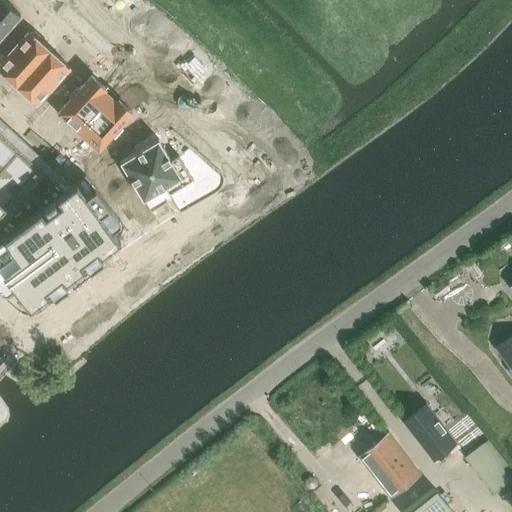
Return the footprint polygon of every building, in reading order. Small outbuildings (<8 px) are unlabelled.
[(0,0),(0,36),(20,14),(4,0),(0,0)] [(8,53),(0,61),(0,69),(17,84),(46,52),(48,50),(49,48),(48,47),(43,43),(41,41),(41,36),(35,31),(30,31),(28,30),(17,42),(15,40),(6,51),(8,53)] [(46,52),(17,84),(37,102),(48,89),(51,91),(60,81),(58,79),(69,66),(55,53),(50,49),(49,48),(48,50),(46,52)] [(71,98),(58,112),(78,131),(111,95),(105,89),(106,88),(91,75),(79,89),(77,87),(69,96),(71,98)] [(111,95),(78,131),(98,149),(112,134),(115,137),(123,128),(120,125),(132,112),(118,99),(117,100),(111,95)] [(6,125),(0,131),(0,136),(10,145),(18,137),(6,125)] [(0,201),(6,207),(0,213),(0,231),(4,235),(61,192),(48,180),(36,168),(23,157),(10,145),(0,136),(0,201)] [(18,137),(10,145),(23,157),(31,148),(18,137)] [(158,138),(120,161),(143,199),(164,186),(169,194),(194,179),(179,154),(171,159),(158,138)] [(31,148),(23,157),(36,168),(44,160),(31,148)] [(44,160),(36,168),(48,180),(56,171),(44,160)] [(56,171),(48,180),(61,192),(71,184),(56,171)] [(0,289),(3,293),(4,293),(5,293),(6,293),(7,293),(8,293),(15,287),(30,307),(51,292),(56,288),(64,282),(85,266),(81,260),(96,248),(101,254),(120,239),(113,229),(119,225),(119,224),(120,224),(120,223),(120,222),(120,221),(120,220),(109,205),(85,174),(71,184),(61,192),(4,235),(0,231),(0,289)] [(511,368),(511,334),(496,347),(511,368)] [(425,405),(404,421),(422,446),(433,460),(455,444),(443,429),(425,405)] [(494,494),(511,480),(511,479),(511,466),(467,410),(445,428),(466,456),(465,457),(494,494)] [(388,433),(359,456),(389,495),(419,472),(388,433)] [(306,479),(305,484),(308,488),(313,488),(317,485),(317,481),(314,477),(309,476),(306,479)] [(453,511),(436,490),(408,511),(453,511)]
